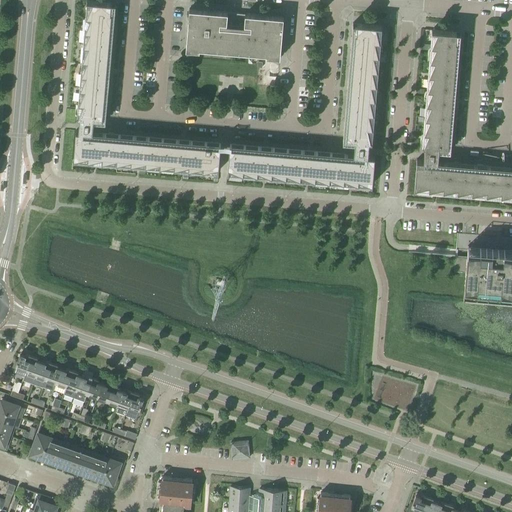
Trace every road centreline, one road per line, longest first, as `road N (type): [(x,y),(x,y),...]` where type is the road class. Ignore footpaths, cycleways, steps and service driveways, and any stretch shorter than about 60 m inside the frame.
road 1 (residential): [(391,212),(50,182),(63,0)]
road 2 (tertiary): [(511,483),(175,363)]
road 3 (residential): [(142,458),(304,473),(394,493)]
road 4 (tertiary): [(169,380),(405,464)]
road 5 (tertiary): [(0,248),(29,0)]
road 6 (residential): [(396,144),(405,4)]
road 7 (residential): [(511,222),(391,212)]
